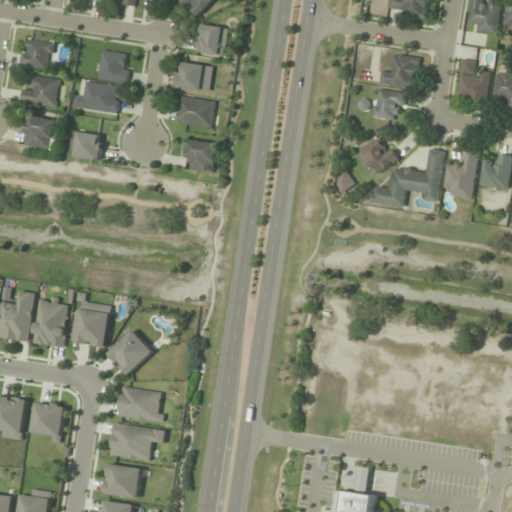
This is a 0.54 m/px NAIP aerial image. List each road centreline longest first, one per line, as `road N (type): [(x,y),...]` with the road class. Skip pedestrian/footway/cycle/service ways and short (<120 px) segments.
road 1 (secondary): [(231,511),(308,0)]
road 2 (secondary): [(281,0),(209,511)]
road 3 (residential): [(159,34),(0,10)]
road 4 (residential): [(444,41),(305,19)]
road 5 (residential): [(89,382),(69,511)]
